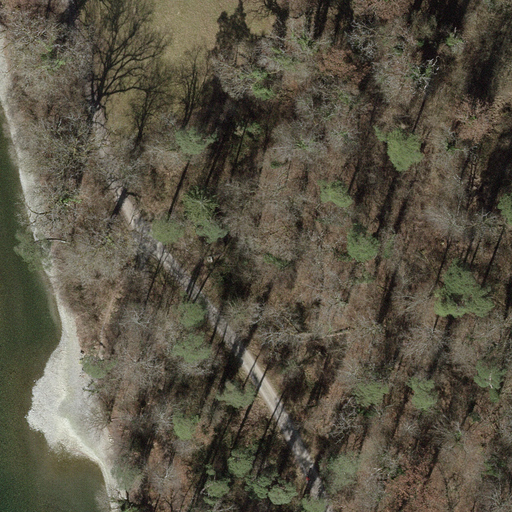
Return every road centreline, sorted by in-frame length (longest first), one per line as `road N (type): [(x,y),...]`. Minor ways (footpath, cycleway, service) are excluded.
road 1 (track): [(325,511),(282,412),(251,364),(151,247)]
road 2 (track): [(151,247),(105,157),(69,0)]
road 3 (track): [(151,247),(127,266),(85,378)]
